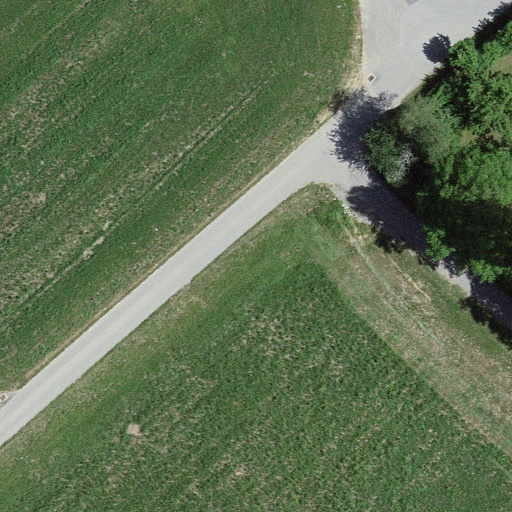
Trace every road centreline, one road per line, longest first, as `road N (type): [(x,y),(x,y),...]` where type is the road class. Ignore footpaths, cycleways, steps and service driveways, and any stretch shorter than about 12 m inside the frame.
road 1 (unclassified): [(455,40),(396,78),(0,433)]
road 2 (track): [(511,318),(320,146)]
